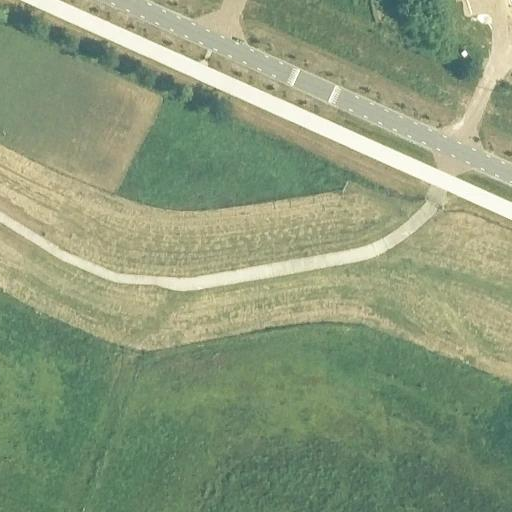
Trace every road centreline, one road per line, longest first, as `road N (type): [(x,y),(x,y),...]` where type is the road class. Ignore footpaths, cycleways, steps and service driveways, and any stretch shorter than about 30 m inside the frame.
road 1 (track): [(0,218),(103,274),(201,282),(373,250),(417,221),(443,183)]
road 2 (unclassified): [(511,175),(122,0)]
